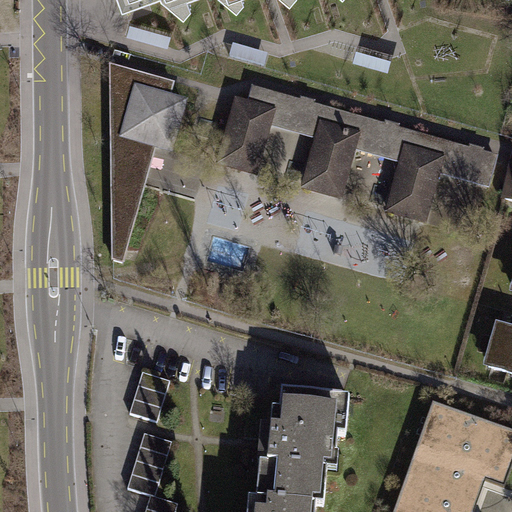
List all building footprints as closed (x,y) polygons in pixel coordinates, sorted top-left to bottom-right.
[(117,0),(120,7),(141,0),(168,0),(184,12),(191,3),(190,0),(229,0),(237,6),(242,0),(117,0)] [(175,83),(110,65),(114,260),(123,263),(156,146),(173,151),(187,101),(171,97),(175,83)] [(440,175),(489,189),(498,158),(254,91),(250,106),(238,103),(221,164),(256,173),(269,124),(321,139),(307,189),(342,198),(356,149),(405,163),(392,213),(427,222),(440,175)] [(511,334),(501,331),(491,368),(511,374),(511,334)] [(144,376),(132,416),(158,424),(170,383),(144,376)] [(339,437),(346,437),(350,400),(282,394),(280,413),(273,412),(272,429),(262,428),(258,465),(261,465),(257,501),(317,506),(324,507),(328,472),(338,473),(340,456),(337,456),(339,437)] [(511,473),(511,433),(435,406),(398,511),(458,511),(471,477),(507,489),(511,473)] [(145,437),(129,491),(153,498),(156,499),(172,445),(145,437)] [(153,498),(148,511),(177,511),(179,506),(156,499),(153,498)] [(316,511),(317,506),(257,501),(250,500),(248,511),(316,511)]
